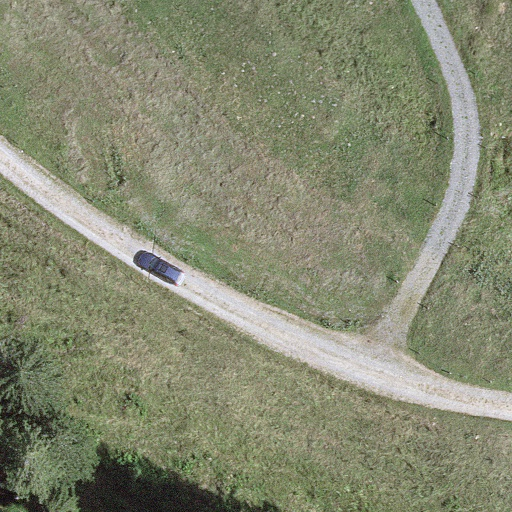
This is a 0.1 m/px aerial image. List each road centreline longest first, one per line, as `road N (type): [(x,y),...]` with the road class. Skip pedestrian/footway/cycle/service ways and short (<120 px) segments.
road 1 (track): [(511,408),(425,393),(254,319),(0,153)]
road 2 (track): [(424,0),(469,120),(465,176),(415,290),(365,367)]
